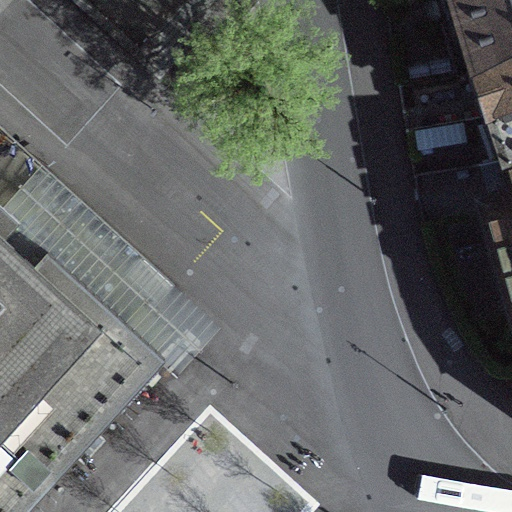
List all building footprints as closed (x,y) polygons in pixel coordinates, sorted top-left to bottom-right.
[(511,57),(511,0),(450,0),(473,75),(511,57)] [(371,46),(378,88),(395,86),(388,43),(371,46)] [(511,57),(473,75),(489,117),(511,107),(511,57)] [(511,107),(489,117),(495,135),(504,163),(508,161),(511,159),(511,107)] [(511,159),(508,161),(511,178),(511,201),(486,207),(511,301),(511,159)] [(0,511),(27,511),(49,489),(183,343),(141,308),(123,327),(45,254),(32,269),(17,256),(2,242),(17,226),(0,210),(0,511)]
